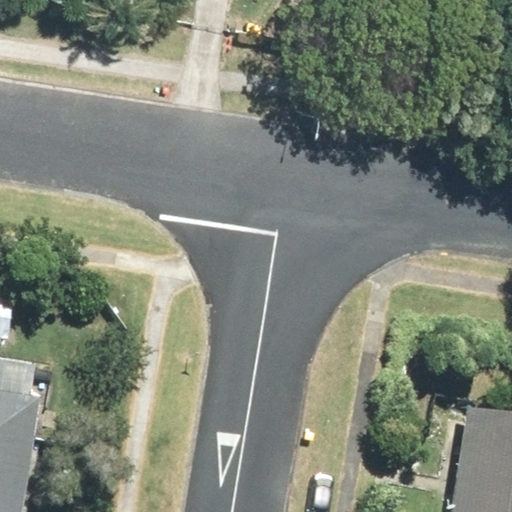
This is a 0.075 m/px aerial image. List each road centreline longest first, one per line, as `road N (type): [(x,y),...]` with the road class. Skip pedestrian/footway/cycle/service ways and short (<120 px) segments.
road 1 (residential): [(285,178),(232,511)]
road 2 (residential): [(285,178),(0,124)]
road 3 (residential): [(511,212),(285,178)]
